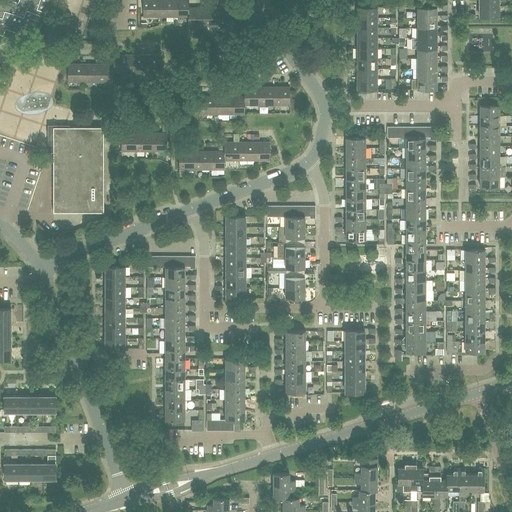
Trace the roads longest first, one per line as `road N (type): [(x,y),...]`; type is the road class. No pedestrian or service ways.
road 1 (residential): [(203,308),(324,308),(324,200),(308,162)]
road 2 (tertiary): [(274,455),(479,392)]
road 3 (residential): [(101,432),(38,269)]
road 4 (residential): [(38,269),(192,209)]
road 5 (residential): [(325,107),(254,0)]
road 6 (residential): [(192,209),(308,162)]
road 7 (residential): [(449,102),(325,107)]
